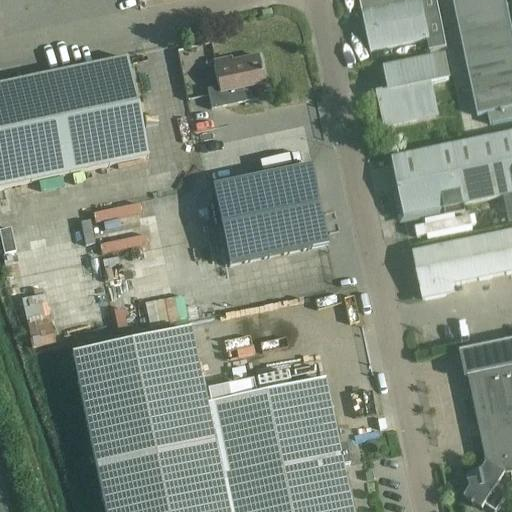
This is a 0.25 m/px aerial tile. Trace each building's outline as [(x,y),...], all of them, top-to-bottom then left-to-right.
[(358,0),(363,21),(370,54),(430,42),(421,3),(435,0),(358,0)] [(460,0),(453,2),(478,119),(488,117),(490,128),(511,122),(511,32),(505,0),(460,0)] [(230,61),(212,64),(218,95),(207,97),(210,112),(257,102),(254,89),(264,87),(261,72),(260,73),(257,59),(231,64),(230,61)] [(391,95),(379,97),(386,129),(417,122),(416,114),(435,110),(430,86),(449,82),(444,59),(386,71),(391,95)] [(0,86),(0,191),(147,160),(126,61),(0,86)] [(511,136),(392,161),(393,165),(405,220),(511,197),(511,136)] [(204,168),(206,179),(233,175),(231,164),(204,168)] [(331,166),(333,202),(345,201),(344,165),(331,166)] [(310,169),(211,190),(228,269),(327,248),(310,169)] [(452,288),(511,275),(511,234),(413,256),(423,303),(446,298),(443,285),(451,284),(452,288)] [(227,511),(206,408),(204,408),(188,333),(71,358),(103,511),(227,511)] [(511,344),(463,354),(487,466),(511,476),(511,344)] [(323,383),(293,389),(206,408),(227,511),(350,511),(342,470),(349,468),(345,447),(337,449),(323,383)] [(511,476),(487,466),(482,474),(467,477),(470,492),(465,500),(482,511),(485,508),(492,511),(498,511),(511,490),(511,476)]
